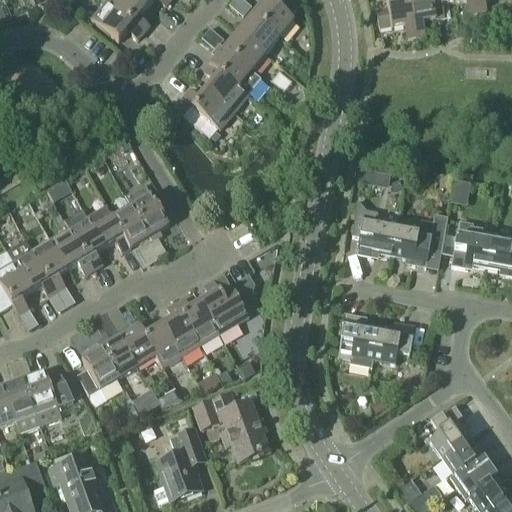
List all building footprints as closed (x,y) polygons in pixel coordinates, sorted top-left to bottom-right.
[(30,0),(26,2),(30,10),(35,8),(31,0),(30,0)] [(66,14),(70,8),(60,0),(56,5),(66,14)] [(73,0),(60,0),(70,8),(75,2),(73,0)] [(139,25),(138,24),(146,14),(129,0),(111,0),(105,8),(143,39),(148,33),(139,25)] [(129,0),(146,14),(155,3),(166,12),(171,6),(163,0),(129,0)] [(261,0),(266,3),(251,21),(279,43),(293,26),(292,25),(290,23),(297,14),(280,0),(261,0)] [(379,34),(391,32),(391,33),(405,31),(408,44),(416,43),(407,0),(384,0),(387,14),(376,17),(379,34)] [(407,0),(416,43),(423,41),(421,28),(434,25),(429,0),(407,0)] [(429,0),(434,25),(437,25),(442,24),(440,11),(453,8),(451,0),(429,0)] [(451,0),(453,8),(467,6),(469,19),(478,18),(474,0),(451,0)] [(474,0),(478,18),(485,16),(482,3),(496,1),(495,0),(474,0)] [(509,0),(511,11),(511,0),(495,0),(496,1),(499,0),(509,0)] [(244,6),(237,1),(233,6),(229,11),(236,16),(244,6)] [(243,22),(247,17),(251,12),(244,6),(236,16),(243,22)] [(118,48),(128,36),(138,45),(143,39),(105,8),(91,25),(118,48)] [(238,37),(265,60),(279,43),(251,21),(248,25),(238,37)] [(209,34),(205,39),(201,44),(208,50),(216,40),(209,34)] [(265,60),(238,37),(224,54),(252,76),(265,60)] [(223,45),(216,40),(208,50),(215,55),(214,57),(214,61),(216,63),(210,71),(238,93),(248,101),(262,85),(252,76),(224,54),(220,50),(223,45)] [(248,101),(238,93),(210,71),(204,79),(214,87),(207,96),(234,118),(248,101)] [(189,96),(182,105),(191,113),(180,127),(206,149),(218,135),(219,136),(234,118),(207,96),(200,105),(189,96)] [(101,170),(96,176),(100,180),(106,174),(101,170)] [(169,232),(150,201),(144,191),(125,202),(131,213),(150,243),(169,232)] [(377,219),(365,217),(358,208),(352,243),(360,244),(356,261),(371,264),(371,263),(372,259),(392,263),(399,228),(376,224),(377,219)] [(113,224),(106,212),(105,212),(87,223),(105,254),(115,248),(121,260),(130,254),(112,224),(113,224)] [(112,224),(130,254),(150,243),(131,213),(113,224),(112,224)] [(411,271),(425,274),(429,257),(440,259),(447,224),(435,222),(434,229),(421,227),(420,232),(399,228),(392,263),(412,267),(411,270),(411,271)] [(105,254),(87,223),(68,235),(93,276),(102,271),(95,260),(105,254)] [(450,272),(465,275),(466,270),(487,274),(493,239),(472,235),(473,230),(459,228),(450,272)] [(93,276),(68,235),(50,245),(68,276),(77,270),(84,282),(93,276)] [(506,278),(505,282),(511,283),(511,242),(493,239),(487,274),(506,278)] [(157,244),(152,247),(146,250),(151,258),(162,252),(157,244)] [(68,276),(50,245),(31,257),(56,299),(65,293),(58,282),(68,276)] [(6,257),(31,298),(40,293),(47,304),(56,299),(31,257),(25,247),(6,257)] [(155,266),(161,263),(166,259),(162,252),(151,258),(155,266)] [(0,318),(12,311),(18,321),(28,316),(21,304),(31,298),(6,257),(0,261),(0,318)] [(238,329),(249,323),(234,299),(224,305),(213,287),(203,293),(210,305),(201,310),(220,341),(238,329)] [(220,341),(201,310),(191,316),(184,305),(176,310),(200,352),(220,341)] [(164,333),(182,363),(200,352),(176,310),(166,316),(173,327),(164,333)] [(135,327),(128,316),(120,321),(127,332),(135,327)] [(337,365),(350,367),(349,370),(371,375),(373,367),(380,332),(359,328),(360,323),(346,321),(337,365)] [(155,363),(162,375),(163,374),(182,363),(164,333),(154,339),(147,327),(138,332),(156,362),(155,363)] [(88,345),(99,338),(94,330),(83,337),(88,345)] [(415,333),(400,331),(399,335),(380,332),(373,367),(395,371),(397,358),(410,360),(415,333)] [(156,362),(138,332),(120,343),(138,373),(155,363),(156,362)] [(76,382),(89,403),(99,396),(104,404),(114,398),(110,390),(119,385),(98,349),(103,346),(99,338),(88,345),(92,352),(87,355),(90,361),(81,366),(87,376),(76,382)] [(103,346),(98,349),(119,385),(138,373),(120,343),(107,351),(103,346)] [(32,384),(25,365),(17,368),(39,432),(61,424),(59,417),(75,412),(63,380),(47,386),(45,379),(32,384)] [(39,432),(17,368),(8,371),(15,390),(3,394),(15,428),(19,439),(39,432)] [(216,378),(197,389),(204,400),(224,392),(216,378)] [(0,433),(15,428),(3,394),(0,395),(0,433)] [(151,395),(132,407),(141,421),(160,410),(157,405),(151,395)] [(181,407),(174,395),(157,405),(160,410),(162,414),(181,407)] [(265,449),(250,408),(235,414),(231,401),(204,410),(193,415),(200,435),(212,431),(223,427),(227,439),(220,441),(225,455),(235,451),(239,462),(236,463),(238,468),(260,460),(261,462),(271,458),(267,449),(265,449)] [(455,412),(417,439),(425,450),(429,447),(441,464),(471,444),(459,427),(462,425),(463,424),(455,412)] [(165,491),(153,496),(158,511),(170,506),(170,507),(201,496),(192,471),(205,466),(194,436),(169,445),(175,462),(156,469),(165,491)] [(486,459),(482,461),(471,444),(441,464),(453,482),(449,484),(457,495),(494,470),(486,458),(486,459)] [(111,511),(109,506),(104,507),(87,461),(55,473),(61,488),(61,489),(64,488),(70,503),(67,504),(69,511),(111,511)] [(30,511),(27,503),(46,496),(36,467),(3,479),(8,490),(0,492),(0,511),(30,511)] [(501,481),(502,480),(494,470),(457,495),(465,506),(469,503),(474,511),(492,511),(510,500),(498,483),(501,481)] [(409,487),(398,495),(409,511),(432,511),(443,504),(433,490),(418,500),(409,487)] [(511,511),(511,503),(510,500),(492,511),(511,511)]
